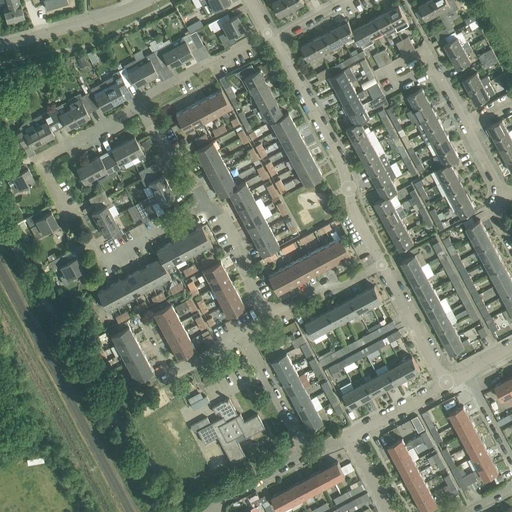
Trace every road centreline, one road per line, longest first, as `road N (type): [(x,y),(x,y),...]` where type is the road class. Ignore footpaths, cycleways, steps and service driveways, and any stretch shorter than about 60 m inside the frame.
road 1 (residential): [(384,259),(343,164),(274,40)]
road 2 (residential): [(70,206),(48,153),(139,106)]
road 3 (tertiary): [(0,44),(142,0)]
road 4 (residential): [(139,106),(268,33)]
road 5 (residential): [(305,454),(242,330)]
road 6 (residential): [(446,382),(384,259)]
road 7 (residential): [(271,317),(208,203)]
road 8 (residential): [(271,317),(384,259)]
road 9 (residential): [(148,335),(175,370),(242,330)]
road 10 (residential): [(208,203),(139,106)]
